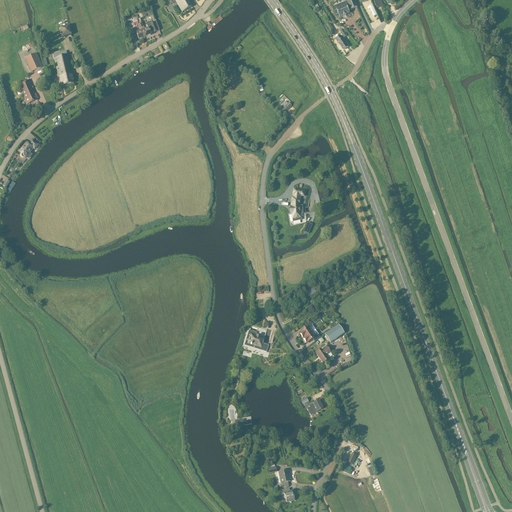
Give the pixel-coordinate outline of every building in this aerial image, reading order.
[(188,0),(178,0),(175,2),(182,13),(192,7),(188,0)] [(338,12),(335,13),(337,17),(339,16),(340,17),(343,16),(344,16),(346,15),(350,13),(349,11),(351,10),(358,8),(354,0),(350,0),(347,1),(349,5),(347,6),(337,10),(338,12)] [(380,0),(376,0),(374,1),(377,8),(383,6),(380,0)] [(373,5),(369,6),(373,16),(374,17),(377,15),(373,5)] [(140,24),(145,37),(151,35),(150,33),(153,32),(154,33),(157,32),(159,31),(156,22),(153,23),(147,25),(148,28),(145,30),(142,23),(141,22),(139,22),(140,24)] [(139,29),(140,31),(136,33),(138,40),(145,37),(140,24),(138,25),(139,29)] [(69,27),(68,27),(60,29),(62,38),(70,36),(71,36),(69,27)] [(343,50),(348,47),(341,36),(336,39),(343,50)] [(43,67),(37,53),(25,59),(31,73),(43,67)] [(67,56),(54,59),(59,80),(60,79),(62,86),(74,83),(67,56)] [(22,95),(34,90),(29,80),(18,85),(22,95)] [(38,99),(34,90),(22,95),(27,105),(38,99)] [(288,102),(287,103),(285,101),(281,105),(286,111),(291,106),(288,102)] [(32,140),(29,145),(26,142),(24,145),(19,152),(22,153),(21,154),(21,155),(21,156),(21,157),(21,158),(22,158),(23,158),(23,159),(23,158),(24,158),(25,158),(25,157),(31,151),(30,150),(32,147),(34,149),(38,145),(32,140)] [(303,211),(304,200),(302,200),(303,196),(303,193),(294,191),(294,194),(295,194),(294,199),(293,199),(292,203),(292,208),(290,208),(290,214),(293,213),(295,224),(306,222),(303,211)] [(315,294),(312,289),(306,292),(305,293),(307,298),(309,297),(315,294)] [(299,333),(303,338),(313,331),(310,327),(312,325),(310,323),(304,327),(305,330),(303,331),(299,333)] [(330,343),(344,334),(338,325),(324,335),(330,343)] [(257,336),(255,336),(256,333),(249,331),(245,344),(259,348),(258,350),(266,353),(268,346),(263,344),(264,339),(260,337),(260,336),(259,336),(259,335),(258,335),(257,335),(257,336)] [(313,331),(303,338),(306,343),(312,339),(314,342),(320,337),(318,335),(316,336),(313,331)] [(324,350),(322,351),(321,350),(315,353),(323,363),(329,359),(326,356),(331,353),(326,346),(323,348),(324,350)] [(313,415),(317,412),(323,409),(318,401),(313,403),(308,405),(313,415)] [(357,456),(350,453),(346,462),(353,465),(357,456)] [(283,470),(282,472),(278,473),(281,484),(281,483),(281,484),(279,485),(280,488),(288,487),(287,482),(290,481),(289,477),(288,477),(287,471),(285,471),(283,470)] [(282,494),(283,494),(284,497),(285,496),(286,502),(289,502),(291,503),(292,501),(294,501),(293,496),(292,495),(294,494),(296,492),(294,491),(291,492),(291,491),(290,492),(289,489),(281,490),(282,494)]
